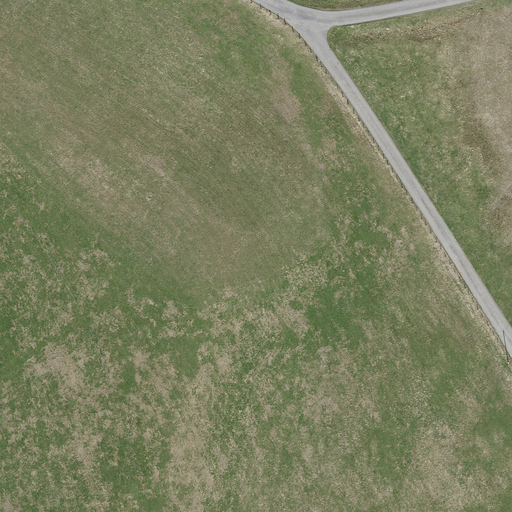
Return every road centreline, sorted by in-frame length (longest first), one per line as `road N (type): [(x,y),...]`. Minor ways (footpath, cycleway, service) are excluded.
road 1 (residential): [(310,21),(511,339)]
road 2 (residential): [(310,21),(429,0)]
